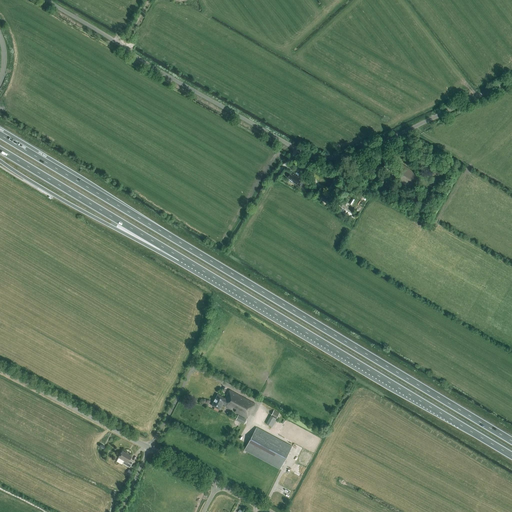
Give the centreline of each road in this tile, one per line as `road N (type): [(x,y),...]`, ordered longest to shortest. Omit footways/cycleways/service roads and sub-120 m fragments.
road 1 (trunk): [(0,149),(511,456)]
road 2 (trunk): [(511,441),(0,135)]
road 3 (tertiary): [(46,0),(310,154),(363,152),(511,81)]
road 4 (tertiary): [(217,484),(0,369)]
road 5 (unknown): [(37,188),(194,266)]
